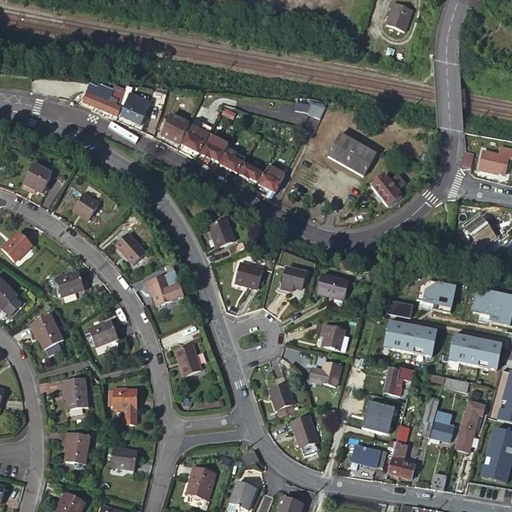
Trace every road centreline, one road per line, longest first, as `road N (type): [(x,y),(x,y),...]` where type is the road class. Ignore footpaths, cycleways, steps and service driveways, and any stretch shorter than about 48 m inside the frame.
road 1 (tertiary): [(440,180),(396,227),(347,239),(303,232),(145,149),(35,109)]
road 2 (residential): [(252,424),(197,257),(177,220),(133,170),(35,109)]
road 3 (residential): [(171,434),(155,359),(121,288),(73,242),(0,198)]
road 4 (residential): [(491,511),(294,474),(252,424)]
road 5 (tertiary): [(459,0),(446,43),(450,130),(440,180)]
